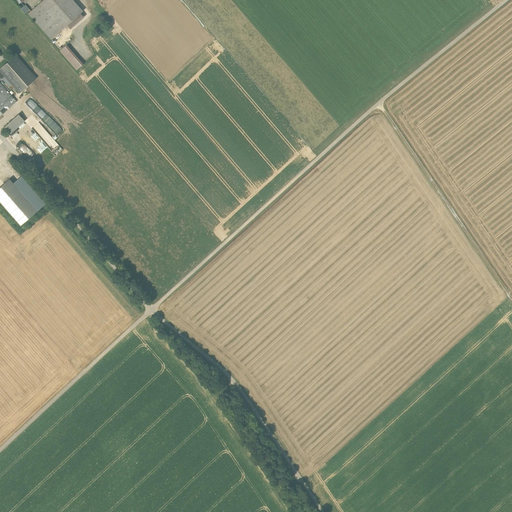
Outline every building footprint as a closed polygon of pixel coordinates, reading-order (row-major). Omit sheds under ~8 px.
[(43,0),(28,14),(51,40),(67,25),(70,28),(83,17),(81,14),(83,11),(73,0),(43,0)] [(22,9),(26,14),(31,9),(27,4),(22,9)] [(83,64),(67,45),(61,51),(77,70),(83,64)] [(0,69),(0,70),(19,93),(36,79),(16,56),(0,69)] [(0,116),(17,102),(0,82),(0,116)] [(12,134),(27,120),(21,114),(6,127),(12,134)] [(17,134),(13,139),(23,147),(27,142),(17,134)] [(36,161),(41,156),(38,153),(32,158),(36,161)] [(13,184),(9,179),(0,187),(0,201),(21,225),(46,204),(22,177),(13,184)]
